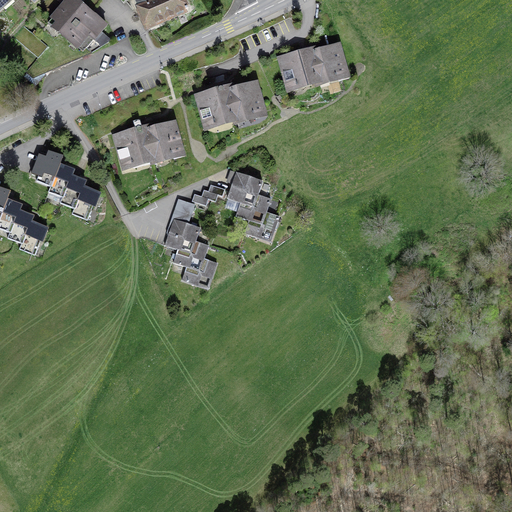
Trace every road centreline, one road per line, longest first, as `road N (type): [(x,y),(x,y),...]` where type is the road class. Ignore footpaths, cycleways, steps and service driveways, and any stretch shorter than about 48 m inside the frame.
road 1 (residential): [(73,124),(129,225),(219,175)]
road 2 (residential): [(257,12),(60,100)]
road 3 (residential): [(210,71),(303,33),(310,0)]
